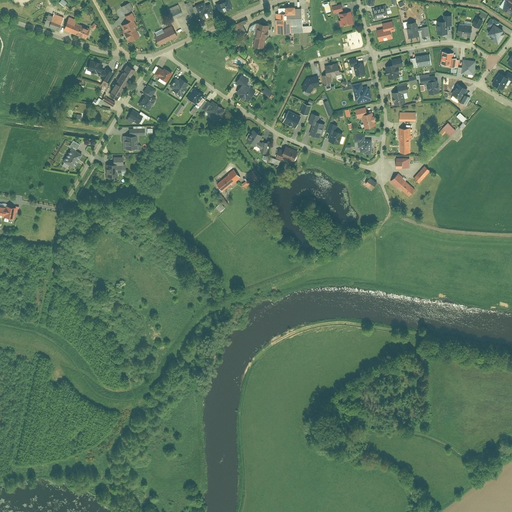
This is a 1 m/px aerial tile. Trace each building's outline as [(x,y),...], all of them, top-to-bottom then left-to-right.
[(187,0),(186,0),(183,2),(189,17),(194,16),(187,0)] [(205,0),(195,4),(201,21),(215,15),(209,0),(205,0)] [(216,5),(220,15),(233,9),(230,0),(216,5)] [(501,10),(511,15),(511,3),(511,0),(502,0),(506,2),(501,10)] [(122,6),(125,13),(134,9),(130,2),(122,6)] [(177,3),(166,8),(170,16),(181,12),(177,3)] [(275,12),(275,32),(291,32),(291,27),(301,27),(301,7),(294,7),(294,4),(285,4),(285,12),(275,12)] [(386,4),(372,8),(376,20),(390,17),(386,4)] [(340,14),(343,27),(355,24),(352,11),(340,14)] [(142,36),(134,20),(136,19),(133,12),(126,15),(129,21),(121,24),(130,41),(142,36)] [(63,16),(52,13),(48,26),(58,29),(63,16)] [(77,18),(67,15),(63,27),(86,35),(89,27),(75,23),(77,18)] [(497,26),(500,22),(492,16),(487,24),(492,27),(488,33),(493,36),(491,39),(495,42),(499,36),(501,38),(504,34),(501,32),(503,31),(497,26)] [(447,33),(447,21),(437,20),(437,33),(447,33)] [(417,21),(405,23),(408,38),(412,37),(420,35),(417,21)] [(271,26),(256,22),(253,32),(256,33),(253,44),(262,46),(265,35),(268,36),(271,26)] [(392,23),(376,27),(379,39),(395,35),(392,23)] [(241,24),(236,28),(241,35),(246,31),(241,24)] [(469,36),(471,25),(459,24),(458,35),(469,36)] [(171,28),(154,35),(157,41),(173,34),(171,28)] [(236,50),(239,54),(244,51),(242,46),(236,50)] [(455,53),(442,51),(441,63),(454,64),(455,53)] [(354,67),(356,77),(368,74),(365,61),(360,63),(359,58),(349,61),(351,68),(354,67)] [(387,66),(390,79),(400,76),(400,73),(401,72),(400,66),(405,65),(403,58),(392,61),(393,65),(387,66)] [(90,59),(87,71),(101,74),(103,74),(101,79),(107,83),(114,71),(108,67),(107,69),(102,68),(104,63),(90,59)] [(475,61),(463,60),(461,71),(474,73),(475,61)] [(134,67),(126,62),(111,87),(120,92),(134,67)] [(326,66),(328,75),(323,76),(325,85),(333,83),(331,77),(343,74),(340,62),(326,66)] [(161,66),(155,75),(167,82),(172,73),(161,66)] [(499,71),(491,83),(500,89),(508,77),(499,71)] [(302,87),(311,93),(314,88),(316,87),(321,86),(318,74),(308,76),(302,87)] [(433,81),(432,75),(419,77),(421,84),(426,83),(428,94),(440,92),(438,81),(433,81)] [(175,77),(169,87),(173,89),(172,91),(180,96),(181,95),(183,96),(189,86),(175,77)] [(241,86),(237,92),(249,99),(255,90),(242,83),(244,80),(239,77),(236,82),(241,86)] [(354,86),(358,104),(371,101),(367,83),(354,86)] [(393,93),(396,106),(407,103),(406,99),(407,99),(406,93),(410,92),(408,84),(398,87),(399,91),(393,93)] [(467,88),(458,84),(452,94),(461,99),(467,88)] [(148,86),(145,90),(153,95),(156,90),(148,86)] [(267,87),(263,92),(270,97),(273,92),(267,87)] [(195,89),(187,99),(196,105),(203,95),(195,89)] [(144,95),(138,105),(149,111),(155,101),(144,95)] [(208,100),(202,108),(206,111),(212,103),(208,100)] [(213,102),(207,111),(209,113),(218,119),(225,109),(213,102)] [(305,103),(301,113),(308,116),(312,106),(305,103)] [(367,107),(356,110),(358,119),(363,117),(366,129),(376,126),(375,123),(377,122),(376,116),(374,116),(373,113),(368,114),(367,107)] [(132,110),(126,121),(132,124),(133,122),(137,124),(142,116),(132,110)] [(288,112),(284,122),(297,128),(301,117),(288,112)] [(432,131),(430,112),(417,113),(417,126),(421,125),(422,132),(432,131)] [(312,114),(308,122),(313,124),(317,116),(312,114)] [(317,119),(312,133),(320,137),(326,122),(317,119)] [(138,150),(138,137),(144,137),(144,127),(133,127),(133,137),(124,137),(124,149),(138,150)] [(408,127),(399,127),(399,151),(408,151),(408,127)] [(334,129),(329,141),(338,145),(340,139),(342,140),(345,133),(334,129)] [(269,143),(263,142),(263,143),(259,140),(262,137),(254,131),(247,141),(255,146),(256,144),(262,148),(261,153),(266,154),(269,143)] [(371,138),(359,138),(359,153),(371,153),(371,138)] [(73,141),(69,147),(77,151),(80,145),(73,141)] [(297,152),(285,148),(283,155),(278,153),(276,159),(282,161),(284,157),(294,161),(297,152)] [(71,149),(63,162),(75,168),(82,155),(71,149)] [(115,163),(107,163),(107,177),(118,177),(118,166),(123,166),(123,158),(115,158),(115,163)] [(429,168),(423,163),(413,175),(419,180),(429,168)] [(239,177),(234,170),(217,184),(223,191),(239,177)] [(257,172),(253,175),(258,182),(263,179),(257,172)] [(396,172),(390,179),(407,195),(412,189),(404,183),(406,181),(396,172)] [(375,182),(370,177),(366,182),(372,186),(375,182)] [(251,183),(249,180),(243,185),(245,188),(251,183)] [(15,220),(18,205),(0,202),(0,217),(1,213),(7,214),(6,219),(15,220)] [(225,206),(221,202),(216,206),(220,210),(225,206)]
